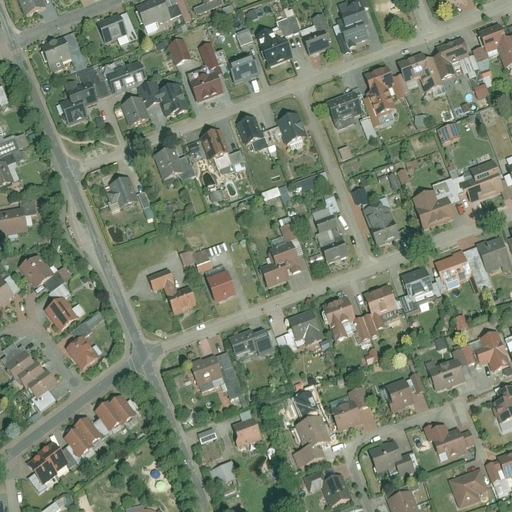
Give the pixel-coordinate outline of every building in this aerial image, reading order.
[(18,0),(26,18),(46,9),(42,0),(18,0)] [(162,0),(153,0),(136,7),(146,31),(171,20),(162,0)] [(162,0),(171,20),(181,16),(174,0),(162,0)] [(182,0),(174,0),(181,16),(185,24),(192,21),(182,0)] [(194,9),(197,17),(223,6),(221,0),(216,0),(203,6),(194,9)] [(341,32),(347,48),(367,40),(363,28),(368,26),(363,13),(369,10),(365,0),(353,0),(356,6),(347,10),(348,13),(340,17),(345,30),(341,32)] [(251,22),(258,19),(254,10),(248,13),(251,22)] [(127,14),(119,18),(127,36),(130,44),(138,41),(127,14)] [(118,15),(97,24),(105,45),(127,36),(119,18),(118,15)] [(312,20),(317,33),(323,30),(328,28),(323,15),(312,20)] [(277,23),(283,39),(300,33),(294,17),(277,23)] [(485,48),(487,54),(497,50),(505,70),(511,67),(511,44),(510,38),(504,40),(499,26),(479,33),(485,48)] [(317,33),(302,38),(309,57),(330,49),(323,30),(317,33)] [(237,37),(241,47),(253,42),(249,32),(237,37)] [(256,37),(268,69),(291,60),(283,39),(274,42),(270,32),(256,37)] [(73,34),(62,39),(71,60),(77,73),(87,68),(73,34)] [(62,39),(41,48),(50,69),(71,60),(62,39)] [(439,58),(432,60),(441,82),(456,76),(452,65),(469,59),(462,39),(435,49),(439,58)] [(176,67),(191,61),(184,41),(168,47),(176,67)] [(210,45),(198,49),(207,73),(219,68),(214,54),(210,45)] [(477,63),(489,59),(487,54),(485,48),(474,52),(477,63)] [(214,54),(219,68),(227,66),(229,65),(223,50),(214,54)] [(402,75),(405,85),(420,80),(426,95),(443,88),(441,82),(432,60),(426,63),(422,54),(397,64),(402,75)] [(229,65),(227,66),(235,85),(259,76),(252,56),(229,65)] [(105,76),(107,83),(111,93),(113,98),(148,85),(140,63),(105,76)] [(370,94),(366,95),(368,100),(375,119),(396,111),(388,91),(395,88),(391,79),(387,68),(364,77),(370,94)] [(189,83),(197,105),(222,95),(214,74),(189,83)] [(402,75),(396,78),(403,96),(409,94),(405,85),(402,75)] [(396,78),(391,79),(395,88),(400,102),(405,101),(403,96),(396,78)] [(68,127),(88,119),(84,108),(97,104),(95,99),(91,89),(90,84),(78,88),(76,82),(64,87),(69,101),(60,104),(68,127)] [(91,89),(95,99),(111,93),(107,83),(91,89)] [(157,83),(138,90),(142,99),(146,111),(161,105),(165,104),(160,92),(157,83)] [(179,85),(160,92),(165,104),(161,105),(166,120),(189,111),(179,85)] [(485,85),(474,89),(478,101),(489,96),(485,85)] [(2,88),(0,88),(0,103),(2,108),(9,105),(2,88)] [(354,93),(326,104),(336,132),(355,125),(352,119),(362,115),(354,93)] [(146,111),(142,99),(121,107),(129,129),(150,121),(146,111)] [(375,119),(368,100),(363,102),(373,130),(378,128),(375,119)] [(491,109),(481,111),(484,127),(495,124),(491,109)] [(298,114),(276,124),(278,128),(283,142),(286,147),(308,138),(298,114)] [(426,117),(414,117),(414,128),(426,128),(426,117)] [(245,147),(263,140),(261,135),(254,118),(236,126),(245,147)] [(368,120),(359,123),(365,142),(374,139),(368,120)] [(437,131),(442,144),(463,137),(459,124),(437,131)] [(283,142),(278,128),(269,131),(275,145),(283,142)] [(267,148),(275,145),(269,131),(261,135),(263,140),(267,148)] [(209,163),(229,154),(220,132),(200,140),(209,163)] [(348,148),(339,152),(342,162),(352,158),(348,148)] [(178,177),(184,174),(179,160),(175,150),(153,158),(162,182),(178,177)] [(240,151),(229,156),(233,167),(245,162),(240,151)] [(189,157),(179,160),(184,174),(178,177),(183,182),(196,177),(189,157)] [(407,171),(418,168),(416,161),(405,164),(407,171)] [(0,164),(0,188),(14,183),(5,162),(0,164)] [(467,195),(471,204),(502,193),(504,193),(501,183),(493,162),(463,173),(464,177),(452,181),(457,195),(461,193),(462,197),(467,195)] [(405,171),(396,174),(401,186),(410,183),(405,171)] [(387,177),(393,193),(402,190),(401,186),(396,174),(387,177)] [(317,176),(291,184),(295,196),(321,187),(317,176)] [(119,210),(138,203),(129,179),(109,186),(112,193),(106,195),(111,207),(117,204),(119,210)] [(434,192),(437,203),(447,199),(450,206),(460,202),(457,195),(452,181),(451,179),(431,187),(434,192)] [(511,194),(507,181),(501,183),(504,193),(502,193),(505,201),(511,198),(511,194)] [(282,205),(289,203),(285,187),(279,189),(282,205)] [(263,202),(279,197),(277,189),(261,194),(263,202)] [(351,194),(356,207),(369,202),(364,189),(351,194)] [(422,232),(455,220),(450,206),(447,199),(437,203),(434,192),(411,200),(422,232)] [(145,193),(138,196),(143,211),(151,208),(145,193)] [(23,209),(24,217),(36,215),(34,201),(21,202),(23,209)] [(363,212),(376,248),(400,240),(389,209),(382,211),(380,206),(363,212)] [(0,213),(0,237),(26,234),(24,217),(23,209),(0,213)] [(314,223),(319,235),(338,228),(333,216),(314,223)] [(279,229),(286,246),(291,244),(298,241),(291,224),(279,229)] [(477,249),(487,274),(511,264),(500,237),(476,246),(477,249)] [(328,265),(348,258),(340,238),(320,245),(328,265)] [(258,270),(266,290),(289,281),(285,272),(290,270),(292,276),(302,272),(291,244),(286,246),(269,252),(274,264),(258,270)] [(487,274),(477,249),(464,254),(473,278),(479,294),(493,288),(487,274)] [(200,275),(212,270),(204,250),(191,255),(195,263),(200,275)] [(184,268),(195,263),(191,255),(190,251),(179,256),(184,268)] [(444,289),(473,278),(464,254),(463,253),(434,264),(440,278),(444,289)] [(21,271),(36,290),(44,284),(55,276),(40,257),(21,271)] [(410,303),(434,294),(431,286),(424,268),(400,277),(408,297),(410,303)] [(55,276),(44,284),(51,294),(62,285),(71,279),(64,269),(55,276)] [(163,290),(175,317),(197,308),(188,289),(177,293),(168,271),(147,279),(153,294),(163,290)] [(204,283),(214,305),(235,296),(226,274),(204,283)] [(2,283),(14,297),(21,292),(10,277),(2,283)] [(444,289),(440,278),(434,280),(436,284),(440,296),(446,294),(444,289)] [(0,307),(14,297),(2,283),(0,279),(0,307)] [(440,296),(436,284),(431,286),(434,294),(437,301),(442,299),(440,296)] [(69,294),(62,285),(51,294),(48,296),(55,305),(63,299),(69,294)] [(381,317),(398,311),(395,304),(388,286),(362,296),(370,315),(377,333),(385,329),(381,317)] [(410,303),(408,297),(399,300),(400,302),(403,309),(406,316),(414,313),(410,303)] [(346,298),(321,307),(335,343),(347,339),(342,326),(352,322),(355,321),(346,298)] [(79,320),(63,299),(55,305),(44,313),(60,334),(79,320)] [(403,309),(400,302),(395,304),(398,311),(403,309)] [(323,341),(311,311),(286,321),(291,334),(295,344),(303,340),(306,348),(323,341)] [(377,333),(370,315),(363,318),(371,340),(378,337),(377,333)] [(454,320),(459,332),(469,328),(465,316),(454,320)] [(363,318),(355,321),(352,322),(356,332),(353,334),(357,345),(371,340),(363,318)] [(71,335),(77,343),(82,339),(92,332),(86,324),(71,335)] [(236,361),(258,352),(253,338),(250,331),(227,340),(236,361)] [(274,353),(266,333),(253,338),(258,352),(261,359),(274,353)] [(295,344),(291,334),(276,340),(282,357),(298,351),(295,344)] [(483,350),(475,353),(481,368),(489,365),(493,375),(511,368),(498,334),(480,341),(483,350)] [(66,351),(82,373),(99,360),(82,339),(77,343),(66,351)] [(438,352),(447,349),(443,339),(434,343),(438,352)] [(322,352),(330,348),(327,341),(319,345),(322,352)] [(0,355),(0,362),(4,368),(21,355),(13,345),(0,355)] [(469,347),(461,351),(467,365),(468,367),(476,364),(469,347)] [(368,366),(380,362),(376,351),(368,353),(369,356),(365,358),(368,366)] [(456,360),(459,369),(467,365),(461,351),(453,354),(456,360)] [(16,380),(33,366),(23,353),(21,355),(4,368),(14,381),(16,380)] [(227,355),(215,360),(223,378),(232,401),(244,396),(227,355)] [(189,367),(197,388),(223,378),(215,360),(214,357),(189,367)] [(427,372),(436,394),(464,382),(459,369),(456,360),(427,372)] [(27,389),(44,376),(36,365),(33,366),(16,380),(24,391),(27,389)] [(47,393),(56,385),(47,373),(44,376),(27,389),(36,401),(47,393)] [(410,379),(411,381),(416,393),(417,396),(426,393),(419,375),(410,379)] [(385,387),(395,413),(415,405),(411,395),(406,383),(405,379),(385,387)] [(411,381),(406,383),(411,395),(416,393),(411,381)] [(353,404),(356,412),(371,407),(364,388),(349,394),(353,404)] [(511,388),(497,394),(501,403),(511,398),(511,388)] [(55,403),(47,393),(36,401),(32,404),(40,414),(55,403)] [(121,396),(108,406),(121,423),(124,426),(137,416),(121,396)] [(493,406),(500,425),(511,420),(511,398),(501,403),(493,406)] [(99,420),(109,433),(121,423),(108,406),(106,404),(94,413),(99,420)] [(329,413),(338,434),(361,424),(356,412),(353,404),(329,413)] [(242,424),(253,419),(250,411),(239,416),(242,424)] [(190,413),(184,423),(192,428),(199,418),(190,413)] [(320,448),(332,443),(321,417),(295,428),(304,451),(305,453),(320,448)] [(75,431),(88,448),(101,437),(92,426),(87,419),(74,430),(75,431)] [(240,451),(262,442),(253,419),(242,424),(231,428),(240,451)] [(99,420),(92,426),(101,437),(104,440),(111,435),(109,433),(99,420)] [(440,465),(468,454),(466,450),(461,435),(458,429),(448,433),(445,427),(436,431),(434,426),(423,431),(428,444),(432,443),(440,465)] [(201,447),(217,441),(212,430),(197,436),(201,447)] [(70,446),(79,458),(89,450),(88,448),(75,431),(65,439),(70,446)] [(461,435),(466,450),(475,447),(469,432),(461,435)] [(368,452),(377,474),(395,467),(403,465),(400,458),(394,443),(368,452)] [(40,457),(54,474),(67,464),(59,455),(51,444),(38,454),(40,457)] [(70,446),(65,450),(76,463),(81,459),(79,458),(70,446)] [(325,461),(320,448),(305,453),(304,451),(293,456),(299,471),(325,461)] [(65,450),(59,455),(67,464),(71,469),(77,465),(76,463),(65,450)] [(506,482),(511,479),(511,452),(497,458),(498,463),(506,482)] [(409,455),(400,458),(403,465),(395,467),(400,479),(416,473),(409,455)] [(43,488),(57,477),(54,474),(40,457),(27,467),(34,476),(43,488)] [(232,463),(208,472),(215,489),(238,480),(232,463)] [(493,486),(506,482),(498,463),(486,467),(493,486)] [(480,470),(449,482),(460,511),(480,503),(477,496),(489,492),(480,470)] [(320,486),(326,483),(322,474),(304,481),(309,495),(321,490),(320,486)] [(43,488),(34,476),(27,481),(38,495),(45,490),(43,488)] [(321,490),(329,509),(352,500),(343,476),(326,483),(320,486),(321,490)] [(385,495),(387,502),(410,493),(407,487),(385,495)] [(387,502),(391,511),(402,511),(416,507),(411,493),(410,493),(387,502)] [(43,511),(58,511),(61,510),(55,503),(43,511)]
